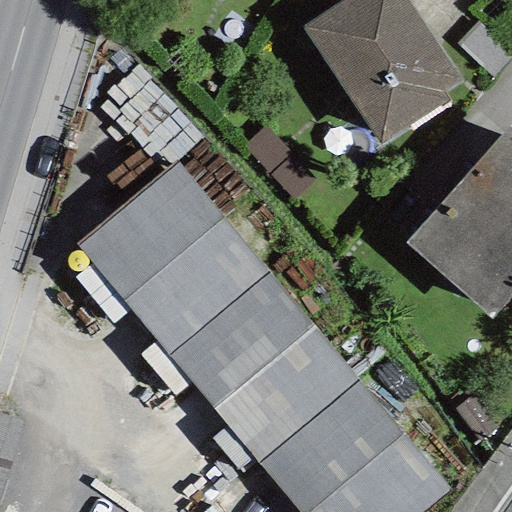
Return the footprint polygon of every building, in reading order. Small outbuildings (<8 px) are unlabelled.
[(341,0),(301,27),(380,145),(447,100),(443,95),(460,84),(404,0),(341,0)] [(511,52),(475,21),(455,45),(494,78),(511,56),(511,52)] [(511,124),(404,244),(487,319),(511,291),(511,124)] [(316,181),(263,127),(241,147),(294,202),(316,181)] [(73,256),(281,511),(422,511),(439,498),(175,174),(73,256)] [(0,399),(0,500),(27,407),(0,399)]
